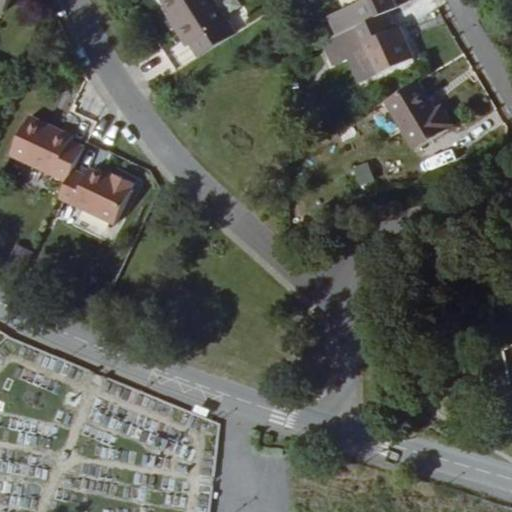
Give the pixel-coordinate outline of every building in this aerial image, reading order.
[(183,48),(191,62),(228,39),(204,0),(159,0),(156,2),(167,21),(171,18),(187,46),(183,48)] [(236,0),(219,0),(224,9),(237,2),(236,0)] [(382,19),(394,13),(387,0),(352,0),(356,8),(327,22),(336,42),(382,19)] [(171,18),(167,21),(163,24),(179,51),(183,48),(187,46),(171,18)] [(382,19),(336,42),(344,60),(359,54),(373,84),(409,66),(394,35),(389,37),(382,19)] [(432,120),(414,92),(382,112),(416,165),(448,146),(444,140),(451,134),(440,116),(432,120)] [(67,173),(78,150),(65,144),(68,136),(26,117),(7,155),(63,182),(67,173)] [(63,182),(53,201),(109,227),(127,193),(125,192),(127,187),(110,179),(107,183),(97,178),(84,173),(82,180),(67,173),(63,182)] [(107,183),(110,179),(99,173),(97,178),(107,183)]
